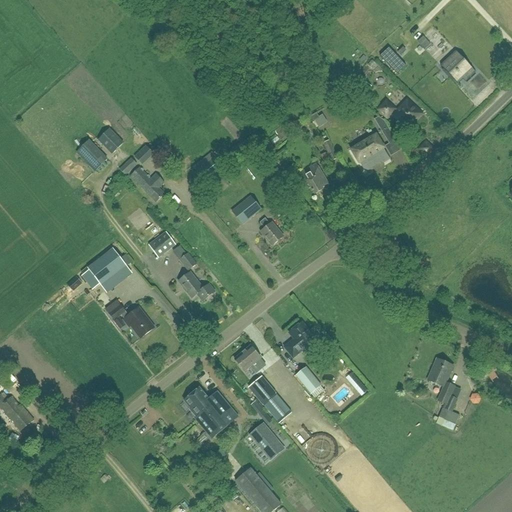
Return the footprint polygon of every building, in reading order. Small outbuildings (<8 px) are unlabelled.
[(425,37),(420,42),(428,51),(433,45),(425,37)] [(390,49),(380,57),(396,75),(406,66),(390,49)] [(440,66),(460,87),(461,86),(458,84),(463,80),(465,82),(475,73),(455,51),(440,66)] [(408,130),(421,115),(407,102),(397,112),(386,102),(378,110),(387,118),(391,114),(408,130)] [(130,118),(124,123),(131,133),(137,129),(130,118)] [(319,118),(315,120),(319,128),(323,125),(319,118)] [(376,122),(382,129),(387,124),(380,118),(376,122)] [(396,141),(388,128),(384,131),(391,144),(396,141)] [(111,155),(123,143),(109,130),(97,142),(103,147),(111,155)] [(383,164),(390,160),(383,149),(384,149),(376,135),(350,151),(359,164),(360,164),(366,174),(373,170),(372,168),(382,162),(383,164)] [(239,158),(251,149),(244,140),(232,150),(239,158)] [(106,159),(89,141),(77,153),(95,171),(106,159)] [(337,159),(329,141),(323,144),(327,154),(322,157),(324,163),(330,160),(331,162),(337,159)] [(152,154),(146,147),(135,158),(141,164),(152,154)] [(223,168),(212,153),(193,168),(204,183),(223,168)] [(126,176),(137,165),(131,159),(120,170),(126,176)] [(321,188),(328,184),(321,172),(317,164),(301,173),(305,180),(306,180),(313,195),(322,190),(321,188)] [(165,195),(160,190),(159,189),(164,184),(156,175),(151,180),(140,169),(130,178),(138,186),(139,185),(156,203),(165,195)] [(261,211),(250,197),(232,212),(243,226),(261,211)] [(272,247),(283,238),(272,224),(269,226),(264,220),(260,224),(265,229),(260,233),(272,247)] [(158,259),(175,245),(165,233),(148,246),(158,259)] [(95,278),(101,286),(126,266),(113,249),(88,268),(90,272),(82,278),(87,284),(95,278)] [(187,272),(197,265),(188,254),(179,260),(187,272)] [(209,285),(203,290),(190,274),(178,283),(191,300),(197,295),(202,302),(215,293),(209,285)] [(80,278),(70,286),(75,293),(85,285),(80,278)] [(140,339),(154,329),(138,309),(128,317),(119,307),(109,315),(113,321),(121,316),(124,320),(123,320),(129,328),(131,327),(140,339)] [(304,352),(316,342),(301,324),(289,334),(295,341),(291,344),(291,343),(285,348),(293,358),(303,350),(304,352)] [(146,361),(160,368),(170,351),(155,343),(146,361)] [(254,372),(263,365),(259,360),(260,359),(250,346),(234,360),(244,372),(250,367),(254,372)] [(446,384),(453,367),(437,360),(428,381),(444,388),(438,402),(446,405),(445,410),(452,413),(458,399),(451,396),(455,387),(446,384)] [(296,377),(311,395),(321,386),(306,368),(296,377)] [(261,378),(249,389),(279,424),(292,414),(261,378)] [(211,440),(238,417),(217,393),(209,399),(200,388),(185,401),(192,410),(190,412),(195,418),(194,419),(211,440)] [(0,408),(20,432),(33,420),(22,407),(20,408),(12,398),(7,403),(0,394),(0,408)] [(443,409),(436,425),(453,432),(459,416),(443,409)] [(284,450),(263,425),(250,436),(272,461),(284,450)] [(302,444),(312,437),(305,428),(296,434),(302,444)] [(260,511),(274,511),(281,506),(250,469),(235,482),(260,511)] [(294,480),(289,482),(292,491),(298,489),(294,480)]
